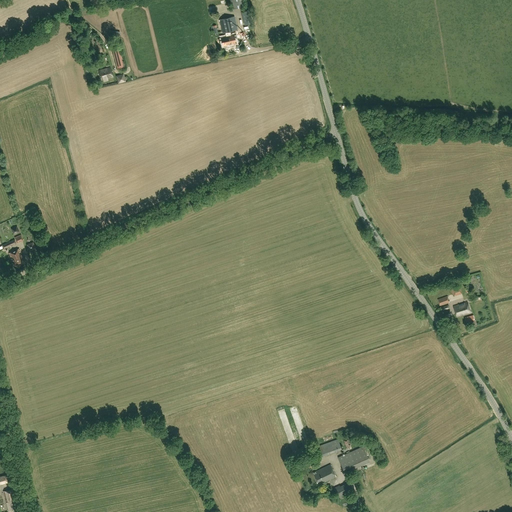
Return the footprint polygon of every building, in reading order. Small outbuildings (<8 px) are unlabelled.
[(229,0),(232,9),(245,6),(243,0),(229,0)] [(250,10),(242,12),(245,25),(253,23),(250,10)] [(235,16),(220,19),(223,33),(225,32),(230,31),(238,29),(235,16)] [(226,36),(224,37),(225,44),(228,44),(229,45),(232,44),(232,43),(236,42),(234,35),(234,34),(231,35),(230,31),(225,32),(226,36)] [(111,67),(99,70),(102,80),(103,80),(104,81),(108,80),(108,78),(113,77),(111,67)] [(14,234),(20,232),(17,226),(12,228),(14,234)] [(20,233),(14,236),(16,241),(22,239),(20,233)] [(15,239),(2,245),(4,248),(16,243),(15,239)] [(19,249),(9,253),(15,266),(25,261),(19,249)] [(440,306),(450,302),(448,296),(438,299),(440,306)] [(468,302),(454,306),(457,316),(471,312),(468,302)] [(306,437),(300,424),(295,427),(298,433),(297,433),(300,440),(306,437)] [(338,439),(318,446),(322,456),(342,449),(338,439)] [(345,472),(370,461),(363,446),(338,457),(345,472)] [(330,465),(313,473),(318,484),(336,476),(330,465)] [(339,497),(352,490),(348,482),(340,486),(340,485),(334,488),(339,497)] [(14,488),(4,491),(9,511),(20,509),(14,488)]
